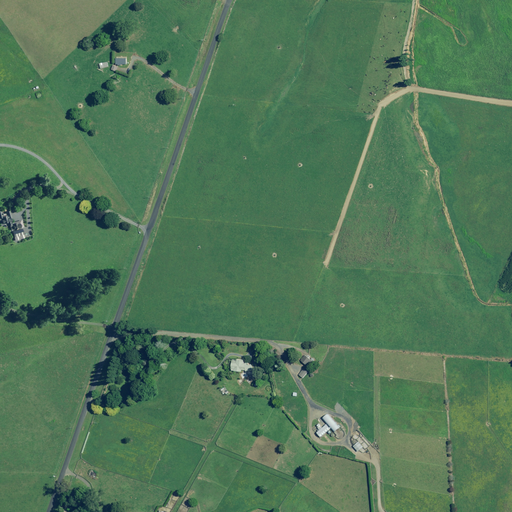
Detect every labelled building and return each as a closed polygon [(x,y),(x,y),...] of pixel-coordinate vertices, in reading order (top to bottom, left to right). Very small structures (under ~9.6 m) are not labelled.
[(127,57),(117,56),(117,65),(122,65),(122,64),(127,64),(127,57)] [(0,210),(0,226),(4,225),(4,227),(10,225),(12,232),(21,229),(19,223),(12,225),(12,222),(13,222),(9,211),(6,212),(6,213),(2,214),(1,211),(0,210)] [(313,358),(312,360),(310,358),(311,357),(309,355),(308,356),(306,355),(301,360),(309,367),(313,362),(315,360),(313,358)] [(245,361),(244,361),(244,360),(233,359),(233,360),(232,369),(232,371),(234,371),(234,372),(242,372),(242,370),(243,370),(244,370),(244,372),(240,374),(243,380),(248,385),(253,380),(249,377),(247,372),(253,369),(251,364),(249,365),(248,363),(244,364),(245,361)] [(308,372),(304,369),(300,375),(303,378),(308,372)] [(318,428),(321,430),(318,433),(322,437),(332,429),(335,432),(340,428),(329,414),(323,419),(328,424),(324,428),(320,423),(317,425),(319,427),(318,428)] [(364,447),(359,442),(354,446),(359,452),(364,447)]
